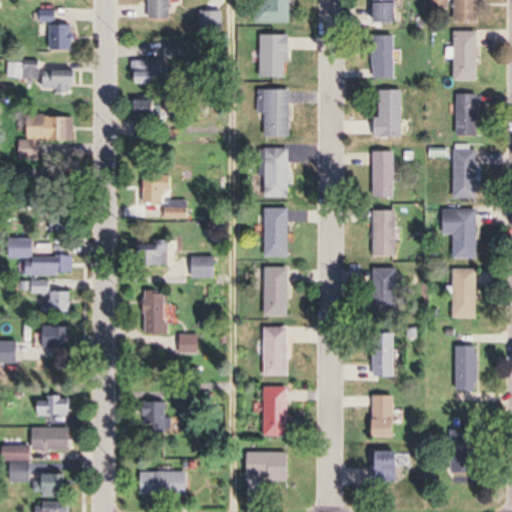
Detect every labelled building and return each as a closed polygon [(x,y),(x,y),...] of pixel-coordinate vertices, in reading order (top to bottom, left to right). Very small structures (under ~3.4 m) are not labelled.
[(152,0),(153,19),(176,19),(175,0),(152,0)] [(263,0),(263,23),(294,23),(294,0),(271,0),(272,0),(263,0)] [(377,0),(378,23),(401,23),(400,0),(377,0)] [(482,23),(481,0),(458,0),(458,23),(482,23)] [(77,49),(77,24),(59,24),(59,11),(41,11),(41,26),(52,26),(52,49),(77,49)] [(481,33),(457,33),(457,82),(481,82),(481,33)] [(264,35),(264,78),(293,78),(293,35),(264,35)] [(398,36),(376,36),(376,78),(398,78),(398,36)] [(42,70),(42,61),(28,61),(28,80),(41,80),(41,92),(73,92),(73,83),(82,83),(82,70),(42,70)] [(134,61),(134,84),(164,84),(164,61),(134,61)] [(266,138),(294,138),(294,90),(266,90),(266,138)] [(405,90),(378,90),(378,138),(405,138),(405,90)] [(481,136),(481,95),(459,95),(459,136),(481,136)] [(163,100),(135,100),(135,118),(163,118),(163,100)] [(77,117),(33,117),(33,141),(22,141),(21,161),(42,161),(43,141),(77,141),(77,117)] [(292,149),(267,149),(267,198),(292,198),(292,149)] [(480,199),(480,151),(456,151),(456,199),(480,199)] [(398,152),(375,152),(375,197),(398,197),(398,152)] [(176,175),(147,175),(147,205),(168,205),(168,192),(176,192),(176,175)] [(191,201),(170,201),(170,220),(191,220),(191,201)] [(456,258),(480,258),(480,209),(445,209),(445,234),(456,234),(456,258)] [(269,210),(269,258),(293,258),(293,210),(269,210)] [(399,256),(399,210),(376,210),(376,256),(399,256)] [(45,212),(45,233),(77,233),(77,212),(45,212)] [(29,276),(74,275),(73,256),(37,258),(36,239),(11,240),(12,260),(28,259),(29,276)] [(173,264),(173,242),(151,242),(151,264),(173,264)] [(219,257),(193,257),(193,278),(219,278),(219,257)] [(400,267),(374,267),(374,309),(400,309),(400,267)] [(268,317),(291,317),(291,268),(268,268),(268,317)] [(456,318),(480,318),(480,269),(456,269),(456,318)] [(53,282),(33,281),(33,295),(51,295),(50,313),(73,313),(73,292),(53,292),(53,282)] [(148,335),(169,335),(169,292),(148,292),(148,335)] [(43,327),(43,349),(74,349),(74,327),(43,327)] [(267,328),(267,376),(291,376),(291,328),(267,328)] [(376,377),(398,377),(398,336),(376,336),(376,377)] [(24,341),(0,341),(0,354),(24,354),(24,341)] [(459,346),(459,389),(482,389),(482,346),(459,346)] [(267,437),(291,437),(291,387),(267,387),(267,437)] [(377,437),(398,437),(398,395),(377,395),(377,437)] [(39,397),(39,416),(77,416),(77,403),(65,403),(65,397),(39,397)] [(168,402),(145,402),(145,435),(168,435),(168,402)] [(73,428),(36,428),(36,450),(73,450),(73,428)] [(453,473),(479,473),(479,430),(453,430),(453,473)] [(404,482),(404,451),(379,451),(379,482),(404,482)] [(291,452),(251,452),(251,481),(292,480),(291,452)] [(143,472),(143,495),(190,495),(190,472),(143,472)] [(70,474),(36,474),(36,495),(70,495),(70,474)] [(74,511),(74,503),(42,503),(42,511),(74,511)]
